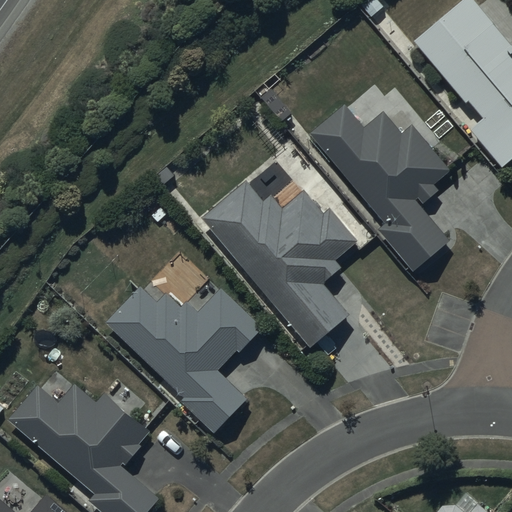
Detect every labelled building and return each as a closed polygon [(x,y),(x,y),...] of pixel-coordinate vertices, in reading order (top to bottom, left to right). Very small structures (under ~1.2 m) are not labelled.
[(511,41),(476,0),(459,0),(415,37),(467,101),(470,99),(483,115),(469,127),(501,165),(511,156),(511,41)] [(346,101),(311,130),(387,220),(380,226),(414,268),(450,238),(421,203),(439,188),(434,182),(450,169),(410,122),(401,130),(384,109),(366,125),(346,101)] [(245,177),(201,215),(311,345),(349,313),(324,282),(341,268),(334,259),(358,239),(331,207),(326,211),(305,186),(283,205),(272,191),(264,199),(245,177)] [(141,285),(108,319),(185,394),(180,399),(214,432),(248,397),(219,369),(238,349),(240,352),(264,328),(223,287),(201,310),(189,299),(183,306),(167,291),(157,301),(141,285)] [(41,381),(9,415),(94,489),(88,496),(105,511),(148,511),(161,497),(126,466),(144,445),(140,442),(151,430),(105,390),(96,400),(76,383),(62,400),(41,381)] [(0,511),(63,511),(42,493),(25,511),(12,511),(0,501),(0,511)] [(490,511),(477,502),(469,511),(467,511),(456,503),(455,503),(454,503),(452,503),(451,503),(449,503),(448,503),(447,503),(445,503),(444,503),(443,504),(441,505),(440,505),(439,506),(438,507),(436,508),(435,509),(434,509),(433,511),(432,511),(490,511)]
